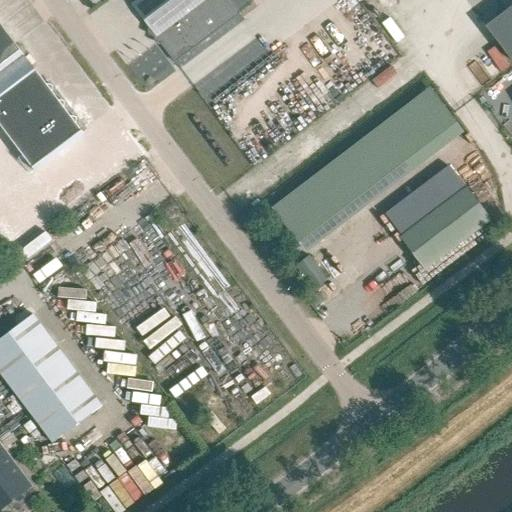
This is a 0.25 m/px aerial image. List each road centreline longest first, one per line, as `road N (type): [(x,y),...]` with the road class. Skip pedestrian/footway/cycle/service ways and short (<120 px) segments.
road 1 (unclassified): [(367,415),(52,0)]
road 2 (tertiary): [(367,415),(511,305)]
road 3 (tertiary): [(237,511),(367,415)]
